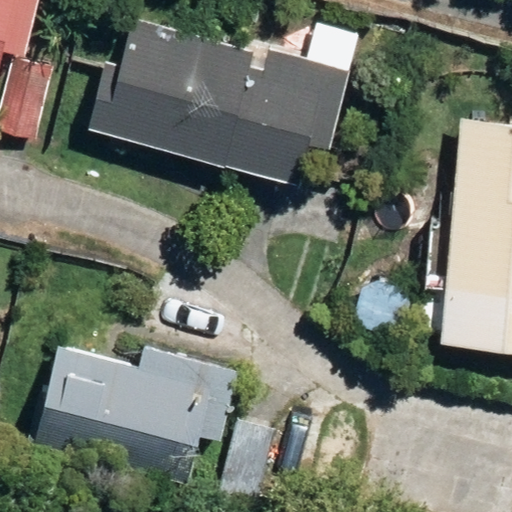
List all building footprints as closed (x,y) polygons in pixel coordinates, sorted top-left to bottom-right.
[(0,0),(0,41),(16,45),(27,0),(0,0)] [(78,121),(287,175),(298,132),(319,139),(349,28),(319,20),(310,56),(260,43),(255,63),(238,59),(241,44),(122,14),(110,61),(96,58),(78,121)] [(0,89),(0,124),(32,134),(48,67),(8,56),(0,89)] [(430,331),(511,340),(511,117),(453,111),(430,331)] [(359,326),(380,330),(397,319),(402,298),(391,282),(370,277),(352,289),(348,309),(359,326)] [(21,438),(182,476),(193,428),(213,433),(230,362),(135,339),(131,358),(45,337),(21,438)] [(211,493),(251,501),(269,423),(229,414),(211,493)]
